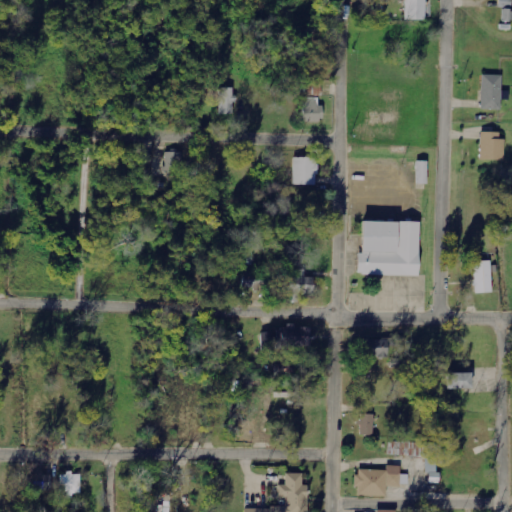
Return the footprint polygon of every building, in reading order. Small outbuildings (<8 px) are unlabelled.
[(424,0),(405,0),(405,20),(425,21),(424,0)] [(511,0),(499,0),(499,8),(511,8),(511,0)] [(481,109),(501,110),(502,76),(482,75),(481,109)] [(233,88),(218,89),(219,115),(234,114),(233,88)] [(303,122),(323,122),(323,106),(318,106),(318,98),(303,98),(303,122)] [(499,133),(481,133),(480,160),(505,161),(505,140),(499,140),(499,133)] [(182,153),(166,153),(165,172),(182,172),(182,153)] [(317,159),(293,158),(293,186),(316,186),(317,159)] [(427,162),(415,162),(415,185),(427,185),(427,162)] [(418,223),(361,223),(361,254),(356,254),(356,276),(417,277),(418,223)] [(490,260),(473,261),(474,293),(492,292),(490,260)] [(298,301),(298,293),(313,294),(313,277),(304,277),(304,270),(289,269),(288,301),(298,301)] [(263,288),(263,271),(243,271),(243,288),(263,288)] [(314,345),(314,336),(311,336),(311,326),(279,327),(280,346),(314,345)] [(386,357),(387,340),(364,339),(363,356),(386,357)] [(448,373),(448,389),(471,389),(471,372),(448,373)] [(373,435),(373,414),(360,414),(359,435),(373,435)] [(487,420),(456,421),(456,443),(472,443),(472,438),(487,437),(487,420)] [(386,496),(386,487),(399,487),(400,466),(386,466),(386,470),(356,469),(356,495),(386,496)] [(42,471),(31,471),(30,489),(50,490),(51,475),(42,475),(42,471)] [(80,473),(60,473),(61,499),(73,498),(73,494),(81,493),(80,473)]
